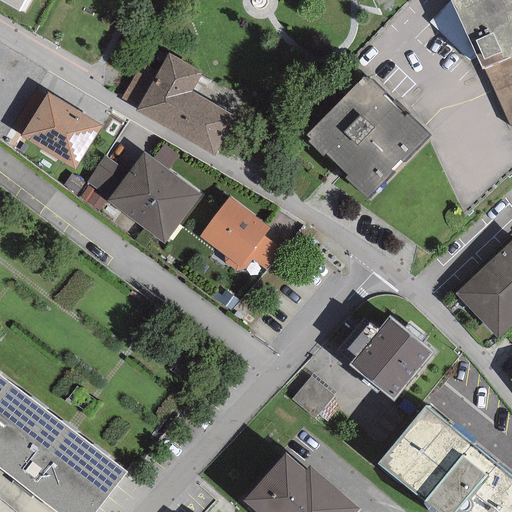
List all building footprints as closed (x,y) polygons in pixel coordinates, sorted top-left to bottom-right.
[(0,0),(0,1),(17,11),(23,0),(0,0)] [(484,69),(511,127),(511,126),(511,0),(449,0),(482,70),(484,69)] [(136,112),(214,157),(239,119),(191,91),(202,73),(168,53),(152,82),(136,72),(121,99),(137,110),(136,112)] [(365,76),(306,136),(310,139),(308,142),(322,157),(325,154),(347,176),(344,178),(366,199),(392,172),(390,170),(400,160),(402,162),(429,135),(407,114),(404,117),(382,96),(384,94),(365,76)] [(74,171),(102,127),(47,93),(20,137),(74,171)] [(152,159),(168,170),(179,156),(163,144),(152,159)] [(164,244),(201,196),(168,170),(152,159),(144,152),(106,202),(164,244)] [(263,236),(270,229),(229,198),(199,238),(224,257),(225,263),(236,271),(245,270),(252,260),(266,271),(282,251),(263,236)] [(511,241),(455,295),(498,339),(511,326),(511,241)] [(356,357),(348,366),(393,402),(434,353),(420,342),(424,337),(408,325),(405,329),(389,316),(377,333),(368,325),(347,350),(356,357)] [(94,511),(127,472),(0,376),(0,470),(54,511),(94,511)] [(334,397),(311,377),(292,400),(315,420),(334,397)] [(511,511),(511,475),(425,406),(377,464),(425,503),(436,511),(511,511)] [(243,502),(254,511),(356,511),(359,510),(309,466),(305,471),(285,454),(243,502)] [(436,511),(425,503),(423,504),(427,510),(428,511),(436,511)]
